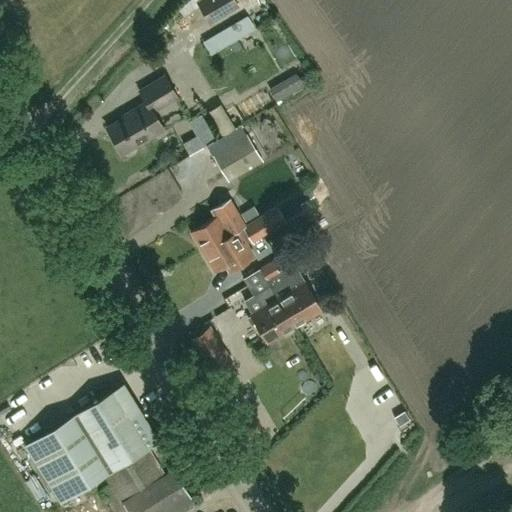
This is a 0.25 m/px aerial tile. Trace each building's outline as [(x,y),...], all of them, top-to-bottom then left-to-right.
[(209,20),(236,4),(234,0),(198,0),(197,1),(209,20)] [(207,38),(219,56),(260,30),(248,12),(207,38)] [(153,110),(176,95),(164,74),(139,89),(145,100),(132,108),(133,110),(106,126),(122,152),(163,128),(153,110)] [(225,112),(233,127),(253,116),(244,101),(225,112)] [(207,146),(228,182),(262,161),(246,134),(242,136),(236,128),(207,146)] [(306,205),(327,193),(319,178),(298,189),(306,205)] [(246,224),(204,249),(216,269),(225,263),(230,270),(254,255),(247,243),(262,234),(266,241),(290,227),(286,220),(302,210),(294,195),(266,212),(246,224)] [(192,229),(204,249),(246,224),(230,198),(211,209),(215,216),(192,229)] [(270,284),(294,323),(295,322),(298,323),(304,319),(305,316),(321,306),(294,261),(279,270),(273,260),(250,274),(257,286),(268,280),(270,284)] [(228,295),(249,287),(242,271),(222,279),(228,295)] [(292,324),(294,323),(270,284),(254,294),(252,295),(244,300),(252,314),(251,314),(266,340),(283,329),(286,330),(292,327),(292,324)] [(192,338),(214,372),(232,361),(210,327),(192,338)] [(102,475),(147,447),(158,440),(123,382),(67,417),(23,444),(59,502),(102,475)] [(378,398),(391,425),(407,417),(393,390),(378,398)] [(164,476),(147,449),(105,475),(127,511),(165,511),(190,496),(174,469),(164,476)]
